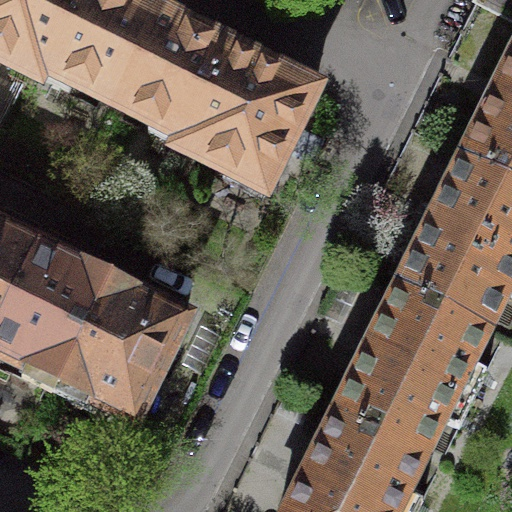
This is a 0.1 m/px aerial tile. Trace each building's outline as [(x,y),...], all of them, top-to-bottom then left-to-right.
[(0,0),(0,59),(37,78),(75,0),(0,0)] [(44,70),(113,104),(158,14),(130,0),(129,0),(75,0),(37,78),(39,79),(44,70)] [(511,0),(477,0),(476,4),(511,21),(511,0)] [(211,40),(158,14),(113,104),(183,139),(178,148),(180,149),(230,49),(211,40)] [(297,82),(230,49),(180,149),(264,191),(314,91),(297,82)] [(511,181),(511,60),(495,93),(463,157),(511,181)] [(490,330),(511,285),(511,181),(463,157),(432,221),(400,285),(490,330)] [(0,317),(36,246),(0,228),(0,317)] [(0,317),(0,356),(58,385),(111,280),(98,273),(86,267),(84,270),(36,246),(0,317)] [(58,385),(134,423),(185,320),(134,295),(136,292),(123,286),(111,280),(58,385)] [(426,458),(490,330),(400,285),(368,349),(336,413),(426,458)] [(398,511),(426,458),(336,413),(303,478),(286,511),(398,511)]
